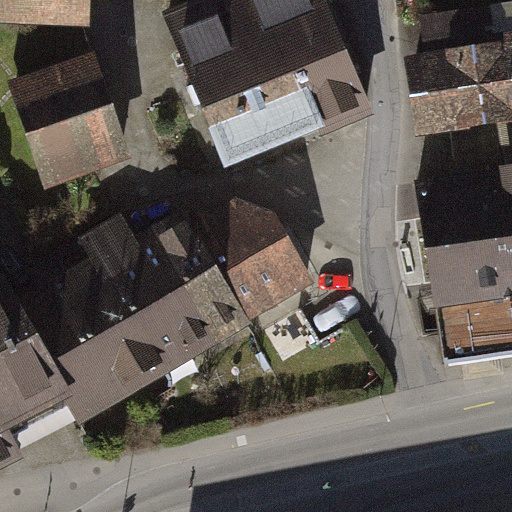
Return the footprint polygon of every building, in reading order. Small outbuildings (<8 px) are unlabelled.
[(90,0),(0,0),(0,13),(90,18),(90,0)] [(222,0),(182,0),(162,8),(225,160),(279,138),(242,49),(222,0)] [(222,0),(242,49),(328,14),(321,0),(222,0)] [(511,6),(423,19),(428,60),(406,63),(417,136),(497,125),(502,160),(511,158),(511,6)] [(328,14),(242,49),(279,138),(364,103),(328,14)] [(95,50),(8,79),(52,188),(131,158),(95,50)] [(511,158),(502,160),(407,175),(435,357),(511,345),(511,158)] [(321,299),(261,186),(197,220),(257,333),(321,299)] [(162,383),(214,355),(155,242),(135,206),(83,233),(94,254),(162,383)] [(197,220),(155,242),(214,355),(257,333),(197,220)] [(94,254),(52,276),(120,404),(162,383),(94,254)] [(91,419),(120,404),(52,276),(14,296),(69,400),(82,425),(91,419)] [(0,430),(2,435),(32,420),(69,400),(14,296),(6,281),(0,284),(0,430)] [(0,430),(0,460),(12,454),(2,435),(0,430)]
